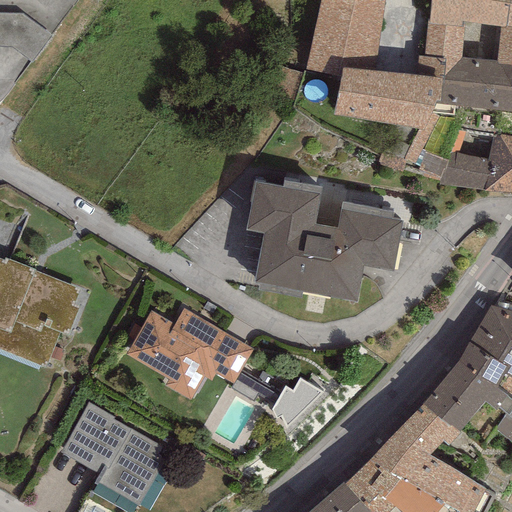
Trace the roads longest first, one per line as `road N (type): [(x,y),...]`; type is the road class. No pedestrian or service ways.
road 1 (residential): [(0,162),(282,334),(344,343),(405,296),(474,222),(511,217)]
road 2 (residential): [(281,511),(389,414),(511,246)]
